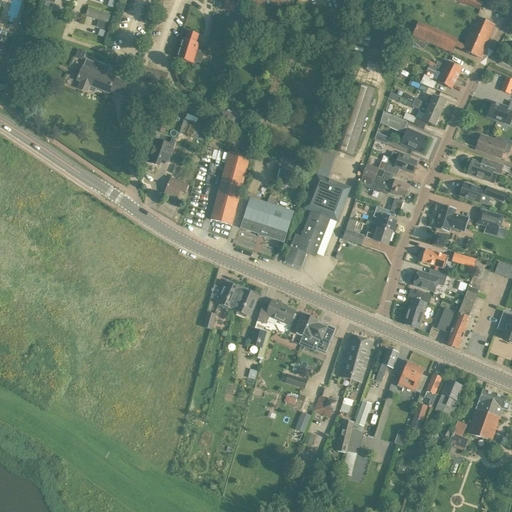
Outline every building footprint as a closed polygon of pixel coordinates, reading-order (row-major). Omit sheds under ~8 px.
[(225,0),(224,9),(242,11),(243,3),(225,0)] [(484,0),(454,0),(460,2),(460,1),(479,10),(484,0)] [(89,7),(87,16),(100,19),(98,27),(107,29),(111,12),(89,7)] [(456,43),(455,47),(480,58),(495,25),(476,17),(463,46),(456,43)] [(416,27),(412,36),(416,38),(429,44),(436,47),(452,53),(455,47),(456,43),(458,39),(418,21),(416,27)] [(3,28),(0,26),(0,53),(1,54),(3,53),(7,54),(9,53),(14,36),(13,34),(2,30),(3,28)] [(204,54),(196,51),(197,46),(194,45),(198,35),(188,32),(185,43),(182,42),(178,56),(183,57),(182,60),(192,63),(201,65),(204,54)] [(93,94),(96,89),(108,94),(109,92),(131,97),(134,85),(114,80),(115,79),(106,75),(109,67),(95,61),(94,63),(86,60),(83,67),(77,82),(80,83),(78,89),(86,93),(87,91),(93,94)] [(446,61),(441,72),(457,79),(462,69),(446,61)] [(135,80),(164,87),(168,74),(138,66),(135,80)] [(429,66),(425,72),(434,77),(437,71),(429,66)] [(451,90),(457,79),(441,72),(436,82),(451,90)] [(511,94),(511,80),(505,78),(500,91),(510,95),(511,94)] [(421,85),(412,81),(410,86),(419,90),(421,85)] [(354,83),(343,119),(363,126),(375,89),(354,83)] [(421,110),(424,103),(416,99),(416,100),(413,98),(411,102),(410,102),(412,97),(399,91),(397,94),(403,97),(403,98),(408,100),(407,101),(406,105),(419,111),(420,110),(421,110)] [(206,96),(204,104),(212,107),(215,99),(206,96)] [(427,108),(440,114),(446,102),(432,96),(427,108)] [(185,112),(188,104),(182,102),(179,110),(185,112)] [(490,109),(488,115),(489,115),(488,117),(509,124),(511,119),(511,118),(511,102),(508,109),(493,104),(491,110),(490,109)] [(435,126),(440,114),(427,108),(421,120),(435,126)] [(240,114),(221,109),(216,126),(234,132),(240,114)] [(420,153),(427,138),(405,128),(407,123),(385,113),(380,124),(405,135),(401,144),(420,153)] [(416,118),(405,113),(403,119),(414,124),(416,118)] [(274,125),(287,129),(290,118),(277,114),(274,125)] [(193,139),(193,138),(202,142),(207,129),(205,128),(199,126),(199,125),(191,122),(184,119),(180,132),(186,135),(185,135),(193,139)] [(353,157),(363,126),(343,119),(332,150),(353,157)] [(377,133),(375,140),(389,143),(391,136),(377,133)] [(156,139),(155,139),(146,162),(159,167),(164,154),(170,156),(175,141),(157,134),(156,139)] [(494,141),(481,136),(476,150),(500,159),(503,152),(509,154),(511,144),(511,141),(496,136),(494,141)] [(317,147),(305,183),(312,185),(303,209),(310,212),(300,237),(295,235),(285,262),(301,268),(306,253),(315,257),(330,219),(337,222),(349,191),(318,179),(328,150),(317,147)] [(229,152),(223,176),(244,180),(250,157),(229,152)] [(378,169),(380,170),(397,176),(399,169),(412,174),(414,168),(416,168),(418,164),(416,163),(417,162),(409,159),(409,157),(400,154),(399,155),(392,153),(391,157),(390,157),(387,164),(381,162),(379,169),(378,169)] [(503,165),(489,160),(487,166),(472,161),(467,174),(489,182),(492,173),(499,175),(501,171),(503,166),(503,165)] [(378,169),(379,169),(366,165),(362,177),(375,181),(380,170),(378,169)] [(280,170),(277,182),(291,186),(295,173),(280,170)] [(231,226),(244,180),(223,176),(211,220),(231,226)] [(395,180),(394,181),(383,177),(382,179),(378,177),(373,191),(378,193),(380,193),(383,192),(384,191),(385,189),(391,191),(390,193),(398,196),(399,194),(406,196),(409,186),(395,180)] [(188,185),(170,178),(164,194),(177,199),(180,192),(185,194),(188,185)] [(478,202),(487,205),(490,197),(503,202),(506,194),(487,187),(486,191),(464,183),(459,196),(464,198),(466,199),(469,200),(469,199),(478,202)] [(395,197),(392,210),(401,213),(404,199),(395,197)] [(294,212),(276,207),(278,203),(272,200),(268,199),(267,203),(250,198),(240,229),(283,243),(294,212)] [(455,209),(442,205),(435,229),(448,233),(450,228),(461,231),(463,225),(467,227),(469,219),(454,215),(455,209)] [(380,220),(378,228),(392,233),(397,221),(387,217),(389,211),(377,207),(373,218),(380,220)] [(476,224),(486,227),(484,234),(504,240),(507,230),(500,228),(503,217),(480,210),(476,224)] [(388,246),(392,233),(378,228),(375,236),(368,233),(366,238),(388,246)] [(363,237),(347,231),(344,239),(360,245),(363,237)] [(448,257),(425,250),(421,262),(444,270),(448,257)] [(477,260),(454,254),(452,261),(475,268),(477,260)] [(496,274),(511,277),(511,265),(499,262),(496,274)] [(447,275),(434,271),(432,276),(418,272),(414,286),(434,292),(437,285),(443,287),(447,275)] [(233,310),(242,290),(233,286),(234,284),(227,281),(226,283),(225,283),(217,303),(220,305),(219,307),(228,310),(229,308),(233,310)] [(468,332),(465,331),(470,318),(468,317),(479,291),(468,287),(458,314),(454,313),(446,333),(450,334),(446,344),(458,349),(463,336),(466,337),(468,332)] [(242,290),(233,310),(237,312),(236,314),(245,318),(246,316),(250,317),(258,297),(257,296),(258,294),(251,292),(250,293),(242,290)] [(418,297),(417,300),(411,299),(403,325),(419,330),(427,304),(429,305),(432,296),(423,293),(421,298),(418,297)] [(282,305),(272,301),(268,310),(263,308),(258,322),(266,325),(269,317),(289,326),(295,312),(281,306),(282,305)] [(446,333),(454,313),(445,309),(436,329),(446,333)] [(511,313),(504,310),(498,326),(503,328),(504,331),(501,339),(511,342),(511,313)] [(207,313),(203,329),(212,331),(216,315),(207,313)] [(329,326),(328,328),(317,324),(318,322),(310,318),(309,316),(306,315),(304,315),(303,315),(296,332),(297,333),(297,335),(301,336),(303,335),(311,339),(312,337),(320,340),(317,348),(326,352),(326,353),(326,354),(336,329),(329,326)] [(481,321),(473,342),(484,347),(492,324),(481,321)] [(254,329),(250,346),(262,349),(267,333),(254,329)] [(354,372),(363,339),(351,336),(339,377),(351,381),(354,372)] [(354,372),(351,381),(362,384),(373,342),(363,339),(354,372)] [(398,354),(387,350),(375,381),(381,383),(387,367),(393,369),(398,354)] [(405,387),(413,391),(420,394),(427,378),(421,375),(423,370),(408,363),(397,387),(404,390),(405,387)] [(254,380),(257,372),(250,370),(248,378),(254,380)] [(307,381),(287,375),(285,383),(305,390),(307,381)] [(442,379),(433,375),(426,392),(427,392),(425,397),(431,399),(428,405),(432,407),(437,395),(435,395),(442,379)] [(435,411),(442,414),(455,384),(447,381),(441,395),(442,395),(435,411)] [(463,387),(455,384),(442,414),(442,416),(450,419),(456,409),(454,408),(457,401),(458,402),(463,387)] [(507,399),(483,391),(467,434),(491,442),(503,412),(507,413),(510,404),(506,402),(507,399)] [(327,399),(320,397),(313,412),(329,418),(332,412),(334,413),(338,402),(327,398),(327,399)] [(353,401),(345,398),(341,410),(347,412),(349,406),(351,407),(353,401)] [(372,404),(362,400),(354,424),(360,426),(364,428),(372,404)] [(419,431),(422,422),(423,422),(427,407),(418,404),(410,428),(419,431)] [(294,429),(304,433),(311,415),(301,412),(294,429)] [(347,453),(347,451),(352,430),(354,422),(344,419),(344,421),(340,436),(340,437),(338,436),(337,443),(338,444),(337,450),(347,453)] [(447,445),(463,452),(468,439),(459,435),(463,426),(456,423),(452,432),(447,445)] [(452,431),(445,429),(441,435),(448,439),(452,431)] [(362,432),(352,430),(347,451),(357,453),(359,454),(364,433),(362,432)] [(407,433),(399,430),(395,444),(403,447),(407,433)] [(308,432),(304,444),(312,446),(315,435),(308,432)]
